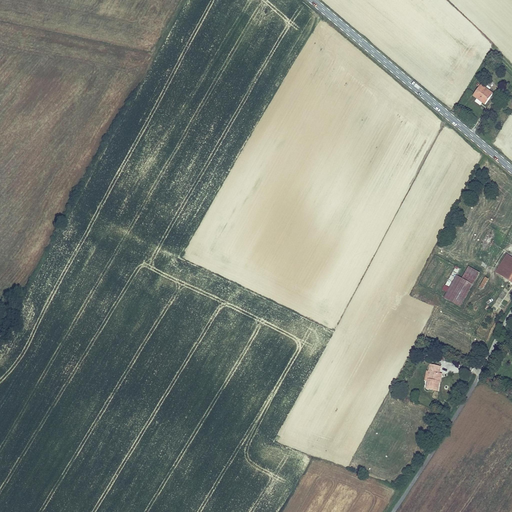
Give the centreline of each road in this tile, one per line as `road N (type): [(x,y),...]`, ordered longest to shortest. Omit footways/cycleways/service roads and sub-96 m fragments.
road 1 (secondary): [(511,168),(312,0)]
road 2 (track): [(390,511),(480,376)]
